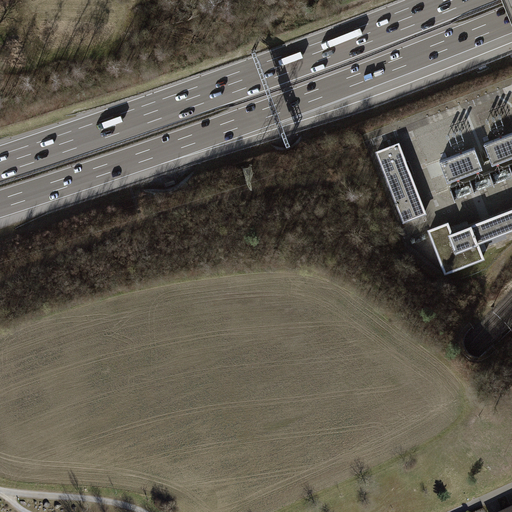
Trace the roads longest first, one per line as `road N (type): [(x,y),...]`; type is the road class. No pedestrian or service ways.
road 1 (motorway): [(0,204),(511,18)]
road 2 (motorway): [(452,0),(0,163)]
road 3 (track): [(0,491),(144,511)]
